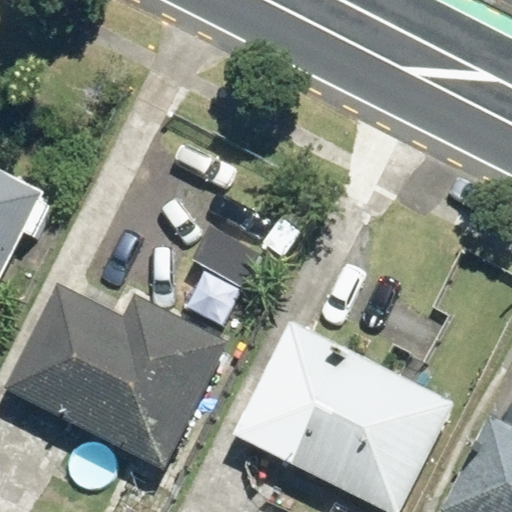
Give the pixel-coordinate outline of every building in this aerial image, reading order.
[(190,146),(173,174),(251,221),(268,194),(190,146)] [(0,301),(50,206),(0,179),(0,301)] [(68,294),(17,397),(165,471),(231,340),(148,299),(134,327),(68,294)] [(240,453),(357,511),(405,511),(454,414),(298,337),(240,453)] [(511,511),(511,436),(492,428),(457,511),(511,511)]
